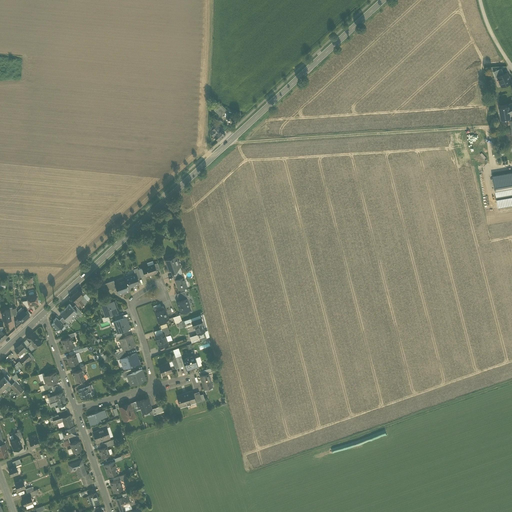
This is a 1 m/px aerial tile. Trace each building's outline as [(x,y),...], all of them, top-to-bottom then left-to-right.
[(499,80),(502,87),(511,82),(510,78),(509,79),(506,73),(504,74),(499,76),(500,79),(499,80)] [(214,110),(220,116),(226,110),(219,104),(214,110)] [(501,119),(502,119),(510,118),(511,118),(510,116),(508,106),(500,107),(499,107),(499,108),(501,119)] [(210,132),(219,141),(225,135),(217,126),(214,129),(212,127),(210,129),(211,131),(210,132)] [(511,173),(493,177),(498,207),(511,204),(511,173)] [(165,260),(169,271),(172,270),(179,267),(175,256),(165,260)] [(144,276),(145,277),(157,273),(156,271),(154,264),(148,266),(142,268),(144,276)] [(172,270),(174,276),(181,273),(179,267),(172,270)] [(126,279),(126,281),(129,288),(133,286),(139,284),(137,279),(136,276),(133,277),(132,276),(125,278),(126,279)] [(176,283),(178,290),(187,287),(184,277),(182,277),(175,280),(176,283)] [(114,290),(116,289),(114,283),(114,281),(107,283),(109,289),(113,288),(114,290)] [(130,291),(129,288),(126,281),(121,283),(120,281),(114,283),(116,289),(118,295),(130,291)] [(99,286),(106,292),(109,289),(107,283),(99,286)] [(77,303),(81,308),(84,304),(87,302),(87,301),(82,296),(83,296),(78,291),(71,297),(77,303)] [(28,299),(29,306),(30,306),(38,304),(36,294),(34,294),(29,295),(27,296),(28,299)] [(177,302),(181,312),(190,309),(186,299),(187,298),(187,296),(180,299),(180,301),(177,302)] [(25,308),(28,310),(30,308),(30,307),(30,306),(29,306),(28,299),(21,300),(22,304),(25,308)] [(106,316),(107,316),(108,316),(117,313),(113,301),(101,305),(103,312),(105,311),(106,316)] [(73,307),(69,304),(67,306),(67,307),(65,309),(73,318),(76,315),(75,314),(77,312),(73,307)] [(73,307),(77,312),(79,314),(81,312),(79,309),(75,305),(73,307)] [(70,320),(73,318),(65,309),(63,311),(62,310),(60,313),(63,316),(67,321),(69,319),(70,320)] [(162,320),(163,321),(168,319),(164,309),(155,312),(158,321),(162,320)] [(11,320),(10,317),(9,310),(5,310),(4,312),(3,312),(3,313),(2,313),(3,319),(5,321),(11,320)] [(17,316),(17,317),(22,322),(29,316),(23,310),(17,316)] [(192,321),(201,318),(200,315),(184,321),(185,324),(192,321)] [(67,321),(63,316),(61,318),(67,325),(69,323),(67,321)] [(22,322),(17,317),(14,320),(15,329),(22,322)] [(64,326),(59,320),(56,318),(53,320),(54,321),(51,324),(57,330),(60,328),(61,328),(64,326)] [(67,325),(61,318),(59,320),(64,326),(65,327),(67,325)] [(120,332),(121,332),(129,329),(125,318),(114,322),(115,326),(118,326),(120,332)] [(197,334),(204,332),(204,331),(202,324),(203,324),(201,318),(192,321),(192,323),(192,325),(193,326),(194,327),(195,327),(195,328),(195,330),(196,331),(197,332),(197,334)] [(197,334),(199,341),(203,339),(206,338),(204,332),(197,334),(196,334),(197,334)] [(26,338),(27,339),(31,343),(32,344),(31,344),(35,348),(41,343),(32,333),(26,338)] [(168,344),(167,341),(165,336),(164,333),(163,334),(156,336),(155,336),(157,342),(159,347),(168,344)] [(192,343),(199,341),(197,334),(190,337),(192,343)] [(124,349),(124,350),(135,346),(131,335),(123,338),(120,339),(122,345),(122,344),(124,349)] [(61,340),(64,351),(73,348),(72,344),(72,343),(70,337),(69,337),(61,340)] [(26,354),(30,358),(33,356),(31,354),(26,349),(26,348),(22,344),(21,343),(14,349),(22,357),(26,354)] [(176,358),(181,356),(178,348),(173,350),(174,354),(176,358)] [(108,359),(106,354),(104,355),(102,352),(97,354),(99,360),(103,358),(104,360),(108,359)] [(66,356),(70,366),(78,363),(78,362),(75,353),(70,355),(66,356)] [(123,363),(125,369),(139,364),(136,353),(127,356),(120,359),(122,363),(123,363)] [(185,365),(186,370),(198,367),(195,358),(193,353),(182,357),(184,363),(185,365)] [(20,360),(24,365),(27,362),(26,362),(30,358),(26,354),(22,357),(23,358),(20,360)] [(181,356),(176,358),(172,359),(175,366),(178,364),(178,365),(184,363),(182,357),(182,356),(181,356)] [(159,367),(162,376),(172,372),(169,364),(159,367)] [(72,373),(76,383),(84,380),(82,375),(85,374),(83,369),(79,370),(72,373)] [(129,379),(132,385),(146,380),(142,369),(132,373),(127,375),(127,376),(128,379),(129,379)] [(121,373),(123,378),(127,376),(127,375),(132,373),(131,370),(121,373)] [(47,382),(48,384),(52,383),(58,381),(55,372),(45,375),(43,376),(45,380),(46,380),(47,382)] [(43,384),(47,382),(46,380),(45,380),(43,376),(45,375),(44,373),(38,374),(40,381),(42,380),(43,384)] [(200,376),(204,388),(212,385),(208,374),(200,376)] [(0,391),(0,392),(10,383),(4,377),(0,380),(0,391)] [(24,390),(16,381),(15,381),(9,386),(18,395),(24,390)] [(80,395),(81,399),(90,396),(89,392),(88,392),(86,387),(84,387),(78,389),(80,396),(80,395)] [(179,400),(181,406),(195,402),(193,393),(192,391),(187,392),(187,393),(178,396),(179,399),(179,400)] [(202,401),(200,395),(199,391),(193,393),(195,402),(196,404),(202,401)] [(54,395),(50,396),(48,397),(49,400),(50,403),(64,398),(62,392),(59,393),(54,395)] [(66,404),(64,398),(50,403),(51,406),(57,404),(58,407),(65,405),(66,404)] [(142,413),(151,410),(147,398),(136,402),(139,408),(140,408),(142,413)] [(120,409),(124,421),(127,420),(127,419),(134,416),(135,418),(135,417),(132,409),(130,404),(125,406),(125,407),(120,409)] [(162,406),(154,408),(156,414),(164,411),(162,406)] [(87,416),(90,425),(98,422),(97,420),(100,418),(100,417),(106,415),(104,410),(87,416)] [(70,414),(61,417),(63,421),(64,426),(65,426),(72,423),(73,423),(70,414)] [(64,438),(68,437),(75,435),(76,433),(76,432),(75,431),(76,431),(75,429),(74,426),(73,426),(66,429),(66,430),(62,432),(64,438)] [(93,432),(96,442),(101,440),(110,438),(110,437),(106,428),(106,427),(103,429),(100,429),(93,432)] [(29,441),(36,438),(37,437),(35,431),(28,434),(27,430),(23,432),(27,440),(27,442),(29,441)] [(10,442),(14,451),(22,447),(19,439),(19,438),(17,439),(10,442)] [(29,441),(32,448),(39,445),(36,438),(29,441)] [(112,440),(103,443),(100,444),(102,448),(104,447),(106,447),(113,444),(112,440)] [(72,448),(73,453),(82,450),(79,441),(70,444),(72,448)] [(99,449),(102,458),(109,455),(109,454),(107,450),(106,447),(104,447),(102,448),(99,449)] [(76,467),(79,477),(81,476),(87,474),(86,474),(82,460),(74,462),(74,463),(68,464),(70,469),(76,467)] [(104,465),(108,476),(118,473),(114,462),(104,465)] [(8,469),(11,476),(18,473),(15,466),(8,469)] [(14,483),(17,491),(25,487),(22,480),(14,483)] [(110,483),(114,493),(122,490),(119,480),(110,483)] [(88,495),(91,505),(99,502),(96,493),(88,495)] [(87,506),(91,505),(88,495),(83,497),(84,498),(83,498),(84,501),(85,501),(87,506)] [(24,506),(25,505),(32,503),(33,503),(30,496),(21,499),(24,506)] [(118,504),(120,511),(125,509),(124,507),(124,506),(127,505),(127,506),(130,505),(127,496),(123,497),(116,500),(117,504),(118,504)]
